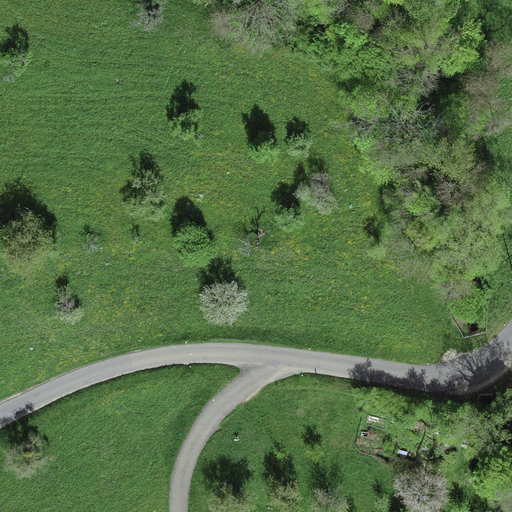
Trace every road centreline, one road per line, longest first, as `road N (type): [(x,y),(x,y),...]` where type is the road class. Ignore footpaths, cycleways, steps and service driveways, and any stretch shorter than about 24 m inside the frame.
road 1 (tertiary): [(0,416),(97,371),(166,354),(277,355),(435,377),(470,370),(511,339)]
road 2 (track): [(178,511),(199,432),(277,355)]
